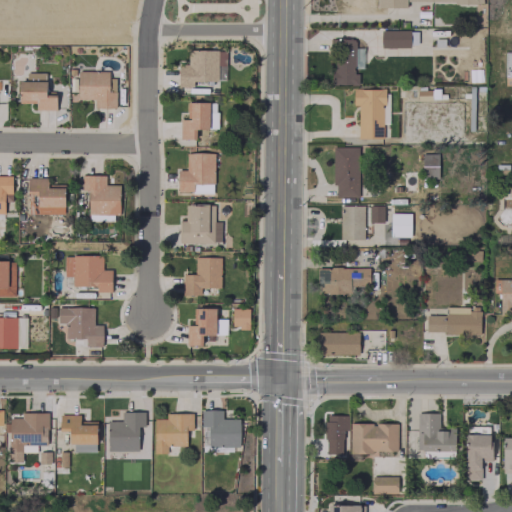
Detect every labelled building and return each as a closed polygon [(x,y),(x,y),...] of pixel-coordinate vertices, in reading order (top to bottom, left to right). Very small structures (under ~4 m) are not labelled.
[(410,30),(380,29),(380,47),(409,47),(410,30)] [(225,50),(187,49),(187,66),(178,65),(177,87),(193,87),(193,80),(225,81),(225,50)] [(115,108),(115,91),(108,91),(108,71),(77,71),(77,99),(94,99),(93,107),(115,108)] [(35,109),(55,110),(55,94),(45,94),(46,72),(25,72),(25,80),(19,80),(18,102),(35,103),(35,109)] [(382,138),(382,123),(387,123),(387,88),(352,88),(353,105),(357,105),(357,138),(382,138)] [(193,128),(214,129),(215,110),(207,110),(207,102),(186,101),(185,119),(179,118),(179,139),(193,139),(193,128)] [(357,146),(332,147),(333,197),(358,197),(357,146)] [(213,193),(213,152),(185,152),(185,169),(176,169),(176,192),(213,193)] [(438,177),(437,153),(421,154),(422,178),(438,177)] [(88,190),(88,213),(118,214),(119,184),(105,184),(105,175),(81,174),(81,190),(88,190)] [(12,175),(0,175),(0,213),(4,213),(4,193),(11,193),(12,175)] [(64,213),(64,185),(47,185),(47,177),(27,177),(28,214),(64,213)] [(220,220),(213,220),(214,205),(185,204),(184,220),(180,220),(179,242),(220,242),(220,220)] [(362,205),(338,206),(340,240),(364,239),(362,205)] [(382,222),(383,206),(368,205),(368,222),(382,222)] [(410,213),(390,213),(390,236),(409,236),(410,213)] [(111,291),(110,269),(102,269),(101,255),(63,255),(63,274),(71,274),(71,286),(96,286),(96,292),(111,291)] [(220,256),(194,256),(194,274),(182,274),(182,295),(200,295),(200,287),(219,288),(220,256)] [(0,296),(13,296),(14,260),(0,260),(0,296)] [(368,267),(317,268),(317,293),(350,293),(349,285),(368,285),(368,267)] [(511,305),(511,278),(500,279),(499,315),(511,315),(511,306),(511,305)] [(93,307),(57,306),(57,323),(65,323),(65,338),(85,338),(85,346),(102,346),(102,325),(92,324),(93,307)] [(479,333),(480,306),(444,306),(444,315),(426,315),(425,333),(479,333)] [(192,325),(186,324),(185,345),(199,345),(199,335),(214,336),(215,308),(193,307),(192,325)] [(248,308),(231,308),(231,328),(248,328),(248,308)] [(0,347),(25,348),(26,317),(0,316),(0,347)] [(358,354),(358,331),(317,332),(317,355),(358,354)] [(208,426),(208,446),(239,445),(239,418),(222,419),(221,410),(201,410),(201,426),(208,426)] [(144,411),(123,411),(122,421),(107,421),(107,450),(138,451),(138,426),(144,426),(144,411)] [(22,462),(22,451),(36,451),(36,445),(47,445),(47,412),(21,412),(21,417),(9,417),(9,462),(22,462)] [(192,413),(165,413),(165,418),(154,418),(153,453),(167,453),(167,445),(186,445),(186,429),(192,429),(192,413)] [(416,413),(416,449),(423,449),(423,457),(453,457),(453,427),(437,428),(437,413),(416,413)] [(96,422),(79,422),(79,414),(59,414),(59,431),(69,431),(69,443),(73,443),(73,451),(96,452),(96,422)] [(324,415),(325,454),(342,454),(341,430),(347,430),(347,414),(324,415)] [(349,452),(396,452),(397,423),(349,422),(349,452)] [(464,434),(464,479),(480,480),(480,461),(490,461),(490,434),(464,434)] [(501,473),(511,473),(511,436),(502,437),(501,473)] [(371,476),(372,494),(397,493),(396,476),(371,476)]
